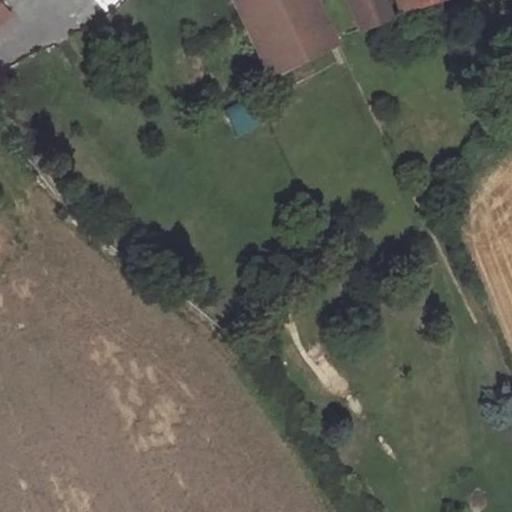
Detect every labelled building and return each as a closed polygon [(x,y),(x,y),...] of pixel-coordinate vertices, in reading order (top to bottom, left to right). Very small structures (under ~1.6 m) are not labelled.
[(0,0),(0,34),(19,17),(20,15),(4,0),(0,0)] [(27,0),(4,0),(20,15),(32,4),(27,0)] [(228,0),(268,79),(331,44),(309,0),(228,0)] [(394,15),(387,0),(347,0),(360,29),(394,15)] [(395,0),(399,12),(433,3),(443,0),(395,0)] [(438,25),(426,30),(431,43),(443,39),(438,25)]
